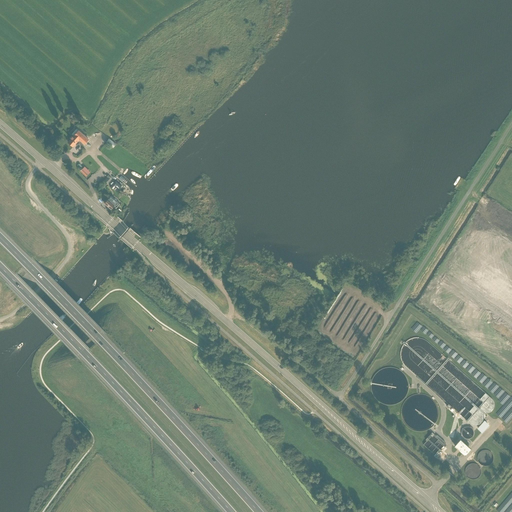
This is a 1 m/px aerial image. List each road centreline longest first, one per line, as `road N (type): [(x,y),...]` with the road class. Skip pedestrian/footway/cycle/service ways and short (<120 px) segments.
road 1 (tertiary): [(438,511),(42,160)]
road 2 (motorway): [(260,511),(0,238)]
road 3 (motorway): [(0,266),(229,511)]
road 4 (unclassified): [(0,320),(69,253),(68,237),(27,189),(42,160)]
road 5 (track): [(329,389),(231,309)]
